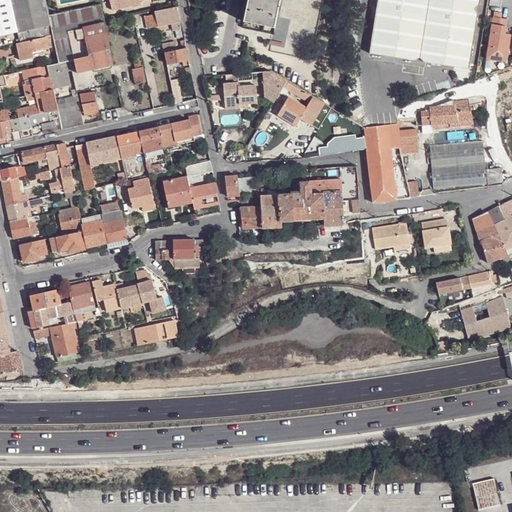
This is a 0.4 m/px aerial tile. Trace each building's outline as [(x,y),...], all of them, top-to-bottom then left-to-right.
[(9,0),(0,0),(0,45),(18,41),(9,0)] [(9,0),(18,41),(54,33),(50,16),(46,0),(9,0)] [(115,0),(117,9),(133,5),(132,2),(140,0),(115,0)] [(251,0),(246,23),(278,29),(283,0),(251,0)] [(325,0),(283,0),(278,29),(273,53),(314,61),(325,0)] [(378,0),(371,53),(414,59),(420,57),(423,60),(425,61),(438,63),(469,68),(478,13),(475,8),(480,3),(480,0),(378,0)] [(50,16),(54,33),(64,31),(84,27),(105,23),(101,5),(50,16)] [(156,15),(159,26),(172,23),(173,30),(182,28),(177,7),(156,12),(156,15)] [(493,12),(485,60),(506,63),(510,36),(505,35),(507,20),(500,19),(501,14),(493,12)] [(159,26),(156,15),(146,17),(148,29),(159,26)] [(105,23),(84,27),(90,56),(75,60),(78,73),(115,65),(105,23)] [(90,56),(84,27),(64,31),(66,40),(70,39),(75,60),(90,56)] [(54,33),(60,63),(65,62),(70,61),(66,40),(64,31),(54,33)] [(44,37),(38,38),(41,51),(46,49),(44,37)] [(41,51),(38,38),(17,43),(21,60),(33,57),(32,53),(41,51)] [(66,40),(70,61),(75,60),(70,39),(66,40)] [(163,44),(166,53),(178,50),(176,42),(163,44)] [(166,53),(168,64),(174,63),(190,59),(188,48),(178,50),(166,53)] [(137,69),(144,68),(143,61),(135,61),(137,69)] [(60,63),(48,66),(54,89),(70,86),(68,73),(65,62),(60,63)] [(168,64),(169,71),(176,70),(174,63),(168,64)] [(43,67),(31,70),(33,79),(36,94),(42,93),(49,91),(43,67)] [(137,84),(147,82),(144,68),(137,69),(134,69),(137,84)] [(31,70),(23,71),(26,81),(33,79),(31,70)] [(169,71),(171,81),(178,80),(176,70),(169,71)] [(263,73),(266,99),(274,103),(284,87),(287,81),(272,72),(263,73)] [(26,81),(23,83),(26,96),(30,96),(36,94),(33,79),(26,81)] [(174,93),(176,104),(183,103),(178,80),(171,81),(174,93)] [(312,97),(287,81),(284,87),(309,103),(312,97)] [(240,84),(225,86),(228,111),(243,109),(242,106),(250,105),(259,103),(257,86),(240,88),(240,84)] [(49,91),(42,93),(43,98),(45,107),(47,113),(59,110),(58,107),(54,91),(49,91)] [(95,91),(80,94),(85,116),(92,115),(99,113),(95,91)] [(511,92),(497,98),(500,112),(511,107),(511,92)] [(58,107),(59,110),(80,106),(78,94),(64,97),(66,105),(58,107)] [(319,129),(332,108),(312,97),(309,103),(305,108),(287,97),(276,114),(295,125),(299,118),(312,126),(319,129)] [(453,99),(430,108),(432,125),(437,125),(449,124),(459,122),(456,109),(453,99)] [(0,109),(0,122),(41,114),(40,108),(40,105),(7,111),(6,108),(0,109)] [(80,106),(59,110),(63,129),(84,124),(80,106)] [(430,108),(416,113),(417,125),(432,125),(430,108)] [(472,108),(456,109),(459,122),(449,124),(449,128),(473,126),(472,108)] [(41,114),(0,122),(0,139),(8,138),(7,134),(13,132),(20,131),(22,139),(63,129),(59,110),(47,113),(41,114)] [(511,110),(499,115),(511,148),(511,110)] [(189,117),(190,121),(159,128),(164,148),(168,147),(171,147),(176,146),(174,140),(203,134),(203,133),(199,115),(189,117)] [(374,203),(397,200),(393,161),(392,149),(400,149),(399,131),(398,125),(398,124),(364,128),(367,149),(374,203)] [(159,128),(140,132),(145,153),(146,158),(149,157),(148,152),(165,149),(164,148),(159,128)] [(400,149),(402,154),(418,152),(416,129),(399,131),(400,149)] [(20,131),(13,132),(15,140),(22,139),(20,131)] [(8,138),(0,139),(0,143),(15,140),(13,132),(7,134),(8,138)] [(140,132),(121,136),(126,157),(145,153),(140,132)] [(118,136),(86,144),(90,163),(102,160),(103,165),(123,160),(118,136)] [(435,189),(488,184),(487,176),(486,170),(483,141),(430,145),(435,189)] [(66,143),(58,145),(63,168),(70,166),(66,143)] [(90,163),(86,144),(76,146),(86,190),(95,188),(91,167),(90,163)] [(58,145),(22,153),(25,163),(40,160),(42,165),(50,164),(52,170),(55,170),(60,168),(63,168),(58,145)] [(393,161),(402,160),(402,154),(400,149),(392,149),(393,161)] [(211,163),(187,168),(190,178),(214,172),(211,163)] [(160,165),(162,173),(170,172),(168,164),(160,165)] [(72,191),(76,191),(75,186),(73,180),(71,169),(71,167),(70,166),(63,168),(60,168),(65,189),(66,193),(72,191)] [(0,170),(3,181),(18,177),(17,173),(16,167),(0,170)] [(360,201),(357,167),(341,168),(340,179),(342,180),(343,202),(352,201),(360,201)] [(60,168),(55,170),(58,182),(51,184),(53,192),(53,195),(60,194),(59,190),(65,189),(60,168)] [(41,180),(50,178),(49,171),(39,173),(41,180)] [(118,175),(120,182),(128,181),(126,177),(126,173),(118,175)] [(488,184),(502,183),(502,175),(487,176),(488,184)] [(256,176),(238,177),(240,194),(250,192),(249,182),(255,182),(256,176)] [(3,181),(7,205),(22,203),(23,202),(22,196),(18,177),(3,181)] [(226,178),(228,198),(240,197),(240,194),(238,177),(226,178)] [(190,178),(165,183),(170,205),(178,203),(179,207),(182,206),(181,202),(186,202),(187,205),(195,204),(192,189),(190,178)] [(283,228),(282,222),(324,220),(324,227),(345,226),(343,202),(342,180),(340,179),(299,182),(300,191),(300,193),(291,193),(261,195),(261,206),(241,207),(242,229),(262,228),(262,229),(283,228)] [(408,182),(411,198),(418,196),(417,181),(408,182)] [(220,204),(216,184),(192,189),(195,204),(196,209),(220,204)] [(130,190),(134,208),(146,206),(156,204),(152,186),(130,190)] [(22,203),(24,212),(31,211),(30,205),(29,201),(28,201),(23,202),(22,203)] [(360,201),(352,201),(352,210),(360,209),(360,201)] [(511,201),(501,206),(489,212),(474,219),(479,232),(481,241),(488,262),(507,255),(511,253),(511,252),(509,247),(511,245),(511,201)] [(7,205),(9,215),(24,212),(22,203),(7,205)] [(122,212),(121,205),(104,209),(104,216),(122,212)] [(82,233),(85,232),(83,226),(82,221),(79,207),(74,208),(60,211),(65,236),(82,233)] [(9,215),(11,222),(25,219),(24,212),(9,215)] [(104,216),(107,225),(124,222),(122,212),(104,216)] [(82,221),(83,226),(103,221),(102,217),(82,221)] [(11,222),(15,239),(32,235),(29,222),(28,218),(25,219),(11,222)] [(450,219),(425,222),(428,245),(453,241),(450,219)] [(29,222),(32,235),(38,234),(35,221),(29,222)] [(99,246),(108,244),(104,221),(103,221),(83,226),(85,232),(88,248),(99,246)] [(408,221),(374,226),(377,248),(396,246),(411,244),(408,221)] [(107,225),(110,243),(128,240),(124,222),(107,225)] [(70,253),(85,250),(82,233),(65,236),(58,238),(61,252),(69,250),(70,253)] [(55,253),(61,252),(58,238),(52,239),(55,253)] [(48,254),(45,240),(21,246),(25,263),(34,261),(33,257),(48,254)] [(128,240),(110,243),(111,249),(129,244),(128,240)] [(197,249),(197,241),(173,242),(174,251),(157,252),(157,261),(176,260),(197,260),(197,255),(197,249)] [(204,241),(197,241),(197,249),(199,249),(199,255),(197,255),(197,260),(206,259),(204,241)] [(173,242),(157,242),(157,252),(174,251),(173,242)] [(364,259),(357,260),(359,270),(366,269),(364,259)] [(197,268),(197,260),(176,260),(177,266),(184,267),(184,268),(197,268)] [(139,283),(139,286),(150,282),(148,277),(145,272),(137,274),(139,283)] [(490,272),(470,276),(473,287),(492,284),(490,272)] [(437,282),(440,293),(470,288),(468,277),(448,281),(447,280),(437,282)] [(158,283),(163,287),(167,285),(166,283),(161,279),(158,283)] [(103,281),(94,283),(98,302),(105,300),(108,311),(122,308),(117,285),(105,288),(103,281)] [(157,300),(158,301),(158,300),(153,281),(150,282),(139,286),(144,304),(157,300)] [(135,306),(144,304),(139,286),(139,283),(123,288),(122,282),(116,283),(117,285),(122,308),(123,309),(135,306)] [(95,306),(91,284),(70,289),(73,303),(78,323),(79,328),(85,326),(84,322),(83,322),(79,309),(95,306)] [(477,322),(475,314),(483,311),(511,302),(511,286),(498,292),(499,296),(508,294),(509,295),(481,305),(473,308),(463,311),(468,334),(473,333),(469,323),(477,322)] [(73,303),(70,289),(59,292),(62,305),(73,303)] [(59,292),(32,297),(34,308),(34,311),(62,305),(59,292)] [(157,306),(159,312),(168,310),(165,298),(158,300),(158,301),(157,300),(158,306),(157,306)] [(147,313),(147,315),(151,314),(159,312),(157,306),(158,306),(157,300),(144,304),(147,313)] [(30,312),(34,329),(50,326),(49,320),(67,316),(70,325),(74,324),(78,323),(73,303),(62,305),(34,311),(30,312)] [(136,315),(147,313),(144,304),(135,306),(136,315)] [(500,315),(477,322),(469,323),(473,333),(474,337),(511,328),(508,312),(505,313),(500,315)] [(167,323),(171,339),(178,338),(177,336),(176,332),(174,321),(167,323)] [(134,332),(137,346),(171,339),(167,323),(145,327),(146,330),(134,332)] [(70,325),(52,329),(54,336),(59,358),(60,358),(75,354),(80,353),(75,330),(74,324),(70,325)] [(52,329),(35,332),(36,339),(37,339),(54,336),(52,329)] [(0,356),(12,354),(7,333),(0,334),(0,356)] [(0,375),(24,370),(19,352),(13,354),(12,354),(0,356),(0,375)] [(76,359),(75,354),(60,358),(61,363),(76,359)] [(497,476),(475,481),(481,507),(503,502),(497,476)]
